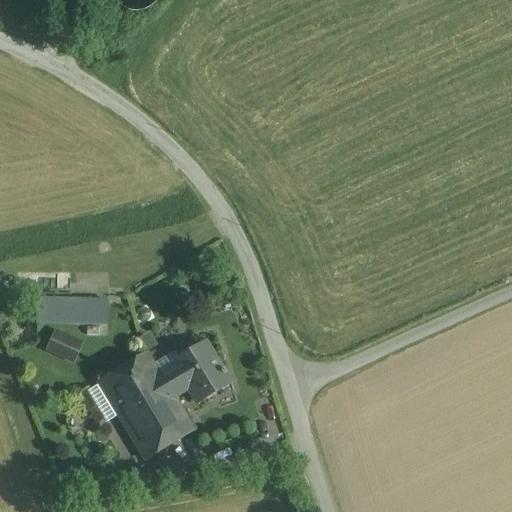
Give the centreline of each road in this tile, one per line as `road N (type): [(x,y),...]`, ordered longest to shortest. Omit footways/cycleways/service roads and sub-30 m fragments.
road 1 (unclassified): [(0,41),(102,94),(186,163),(237,235),(289,389)]
road 2 (unclassified): [(289,389),(511,292)]
road 3 (unclassified): [(289,389),(327,511)]
